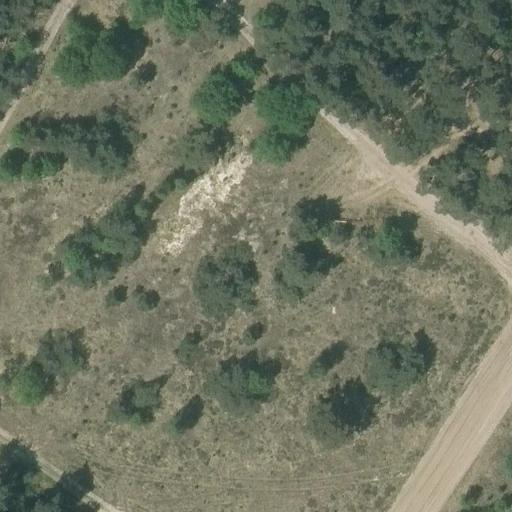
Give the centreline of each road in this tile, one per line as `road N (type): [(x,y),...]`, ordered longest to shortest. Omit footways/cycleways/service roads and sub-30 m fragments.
road 1 (track): [(204,0),(511,260)]
road 2 (track): [(511,370),(416,511)]
road 3 (track): [(0,125),(78,0)]
road 4 (track): [(0,436),(110,511)]
